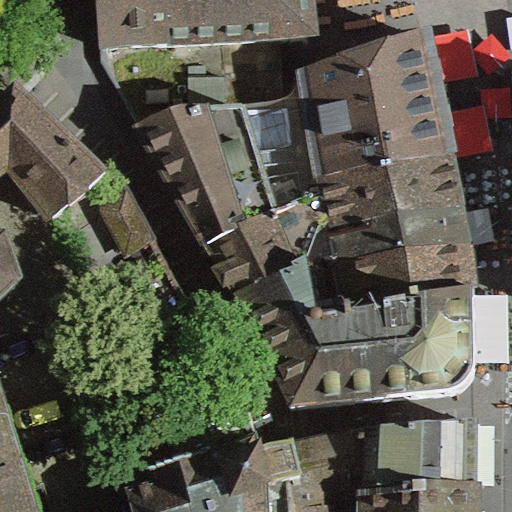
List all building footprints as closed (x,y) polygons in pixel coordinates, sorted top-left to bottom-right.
[(243,113),(286,111),(283,84),(281,71),(223,73),(222,44),(309,38),(304,0),(96,0),(101,56),(101,62),(140,130),(182,116),(205,114),(243,113)] [(275,217),(309,203),(306,192),(323,187),(322,180),(450,162),(433,83),(424,38),(350,62),(307,76),(283,84),(286,111),(243,113),(205,114),(182,116),(140,130),(163,171),(207,246),(246,229),(275,217)] [(22,180),(53,220),(106,177),(109,173),(22,96),(0,118),(0,170),(9,164),(22,180)] [(323,187),(306,192),(309,203),(275,217),(246,229),(207,246),(217,263),(235,294),(320,260),(323,259),(317,236),(336,232),(459,213),(453,181),(450,162),(322,180),(323,187)] [(459,213),(336,232),(342,266),(382,260),(396,260),(467,251),(461,224),(459,213)] [(0,336),(8,333),(0,310),(0,301),(18,284),(4,239),(0,238),(0,336)] [(396,260),(382,260),(342,266),(331,268),(340,313),(341,317),(351,315),(352,318),(471,295),(469,277),(467,251),(396,260)] [(331,315),(320,260),(235,294),(291,409),(452,394),(455,393),(462,388),(465,385),(469,379),(471,375),(472,372),(472,367),(472,327),(471,295),(352,318),(351,315),(341,317),(340,313),(331,315)] [(8,419),(0,390),(0,511),(266,511),(266,491),(297,483),(290,449),(265,453),(258,454),(254,441),(204,456),(203,454),(151,469),(155,484),(138,489),(127,493),(132,511),(36,511),(33,499),(8,419)] [(290,449),(297,483),(301,511),(334,511),(332,495),(365,495),(365,493),(473,488),(473,446),(473,424),(290,449)] [(472,511),(473,488),(365,493),(365,495),(332,495),(334,511),(472,511)]
